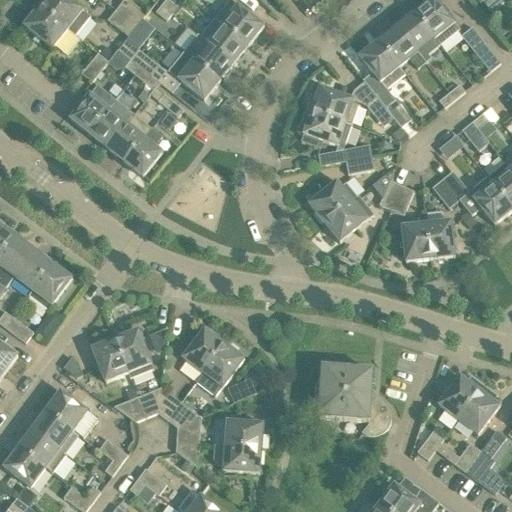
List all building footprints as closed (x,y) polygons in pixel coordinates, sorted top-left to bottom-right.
[(46,0),(39,9),(68,32),(76,38),(91,19),(83,13),(84,13),(67,0),(46,0)] [(434,0),(433,0),(414,15),(440,47),(459,32),(454,26),(455,26),(448,17),(450,14),(444,7),(440,8),(434,0)] [(492,15),(510,0),(476,0),(480,5),(482,3),(492,15)] [(167,1),(161,8),(172,16),(178,9),(167,1)] [(248,49),(248,48),(264,29),(230,1),(214,22),(223,29),(223,28),(247,48),(248,49)] [(124,2),(116,12),(137,29),(145,18),(124,2)] [(156,15),(166,23),(172,16),(161,8),(156,15)] [(68,32),(39,9),(24,28),(53,51),(68,32)] [(137,29),(116,12),(108,23),(128,39),(137,29)] [(414,16),(397,30),(425,65),(431,61),(428,57),(440,47),(414,15),(414,16)] [(233,65),(247,48),(223,28),(223,29),(214,22),(201,38),(198,36),(198,37),(233,65)] [(379,43),(379,44),(400,70),(399,69),(409,61),(418,71),(425,65),(397,30),(380,44),(379,43)] [(461,38),(490,74),(501,66),(472,30),(463,37),(461,38)] [(219,83),(233,65),(198,37),(184,55),(220,84),(220,83),(219,83)] [(131,63),(141,71),(151,79),(160,69),(126,42),(118,53),(131,63)] [(377,101),(394,121),(401,131),(412,122),(387,92),(405,77),(400,70),(379,44),(359,59),(372,75),(363,83),(377,101)] [(107,50),(102,54),(107,61),(112,58),(107,50)] [(184,55),(168,75),(178,82),(204,103),(220,84),(184,55)] [(92,85),(109,64),(98,56),(81,77),(92,85)] [(125,70),(135,78),(141,71),(131,63),(125,70)] [(151,79),(141,71),(135,78),(146,86),(153,92),(155,90),(156,90),(160,86),(151,79)] [(460,87),(449,95),(455,103),(465,94),(460,87)] [(89,137),(116,103),(98,88),(90,98),(89,97),(70,122),(89,137)] [(168,112),(173,105),(156,90),(155,90),(153,92),(154,92),(150,97),(157,104),(168,112)] [(319,90),(316,99),(311,97),(306,112),(352,128),(359,104),(319,90)] [(144,92),(138,100),(143,104),(150,97),(144,92)] [(439,104),(445,111),(455,103),(449,95),(439,104)] [(394,121),(377,101),(367,109),(383,130),(394,121)] [(116,103),(89,137),(106,151),(134,117),(116,103)] [(184,113),(173,105),(168,112),(178,120),(184,113)] [(301,127),(306,129),(303,137),(344,151),(352,128),(306,112),(301,127)] [(483,116),(473,124),(478,132),(489,123),(483,116)] [(124,165),(152,131),(134,117),(106,151),(124,165)] [(478,132),(473,124),(462,133),(468,140),(478,153),(488,145),(478,132)] [(152,131),(124,165),(143,180),(162,156),(154,149),(162,140),(152,131)] [(344,154),(319,158),(321,169),(346,164),(344,154)] [(348,177),(374,172),(372,159),(346,164),(348,177)] [(506,165),(488,180),(511,210),(511,173),(506,165)] [(442,182),(459,203),(469,195),(453,174),(442,182)] [(371,188),(382,201),(390,183),(385,177),(371,188)] [(494,228),(511,213),(511,210),(488,180),(469,195),(459,203),(471,219),(481,211),(494,228)] [(442,182),(432,191),(449,211),(459,203),(442,182)] [(379,208),(391,213),(402,189),(390,183),(379,208)] [(324,226),(357,200),(346,186),(341,189),(337,184),(309,207),(324,226)] [(404,218),(414,194),(402,189),(391,213),(404,218)] [(324,226),(340,246),(368,222),(374,217),(359,198),(357,200),(324,226)] [(426,226),(430,263),(455,260),(451,223),(426,226)] [(426,226),(402,229),(406,266),(430,263),(426,226)] [(0,259),(15,239),(0,227),(0,259)] [(0,286),(5,290),(14,279),(33,254),(15,240),(16,239),(15,239),(0,259),(0,286)] [(32,293),(52,266),(51,266),(51,267),(33,254),(14,279),(32,292),(31,293),(32,293)] [(52,266),(29,298),(49,313),(72,281),(52,266)] [(0,321),(0,327),(4,330),(12,320),(5,314),(0,321)] [(26,346),(34,335),(12,320),(4,330),(26,346)] [(203,376),(225,347),(205,332),(183,361),(203,376)] [(138,333),(115,342),(129,376),(131,381),(154,372),(152,367),(138,333)] [(129,376),(115,342),(92,351),(106,385),(129,376)] [(0,344),(0,374),(3,377),(18,358),(0,344)] [(225,347),(203,376),(196,385),(216,399),(222,390),(222,391),(244,361),(225,347)] [(71,360),(63,370),(76,380),(83,378),(78,364),(71,360)] [(390,427),(391,424),(391,422),(391,420),(391,419),(390,417),(390,416),(389,414),(388,413),(387,410),(386,409),(384,408),(383,407),(380,405),(370,401),(371,390),(372,390),(373,374),(323,371),(321,386),(323,386),(321,406),(320,406),(319,421),(368,425),(368,427),(362,435),(363,436),(366,438),(368,439),(371,439),(374,439),(377,439),(379,438),(382,437),(384,435),(386,433),(387,432),(388,431),(390,428),(390,427)] [(438,408),(458,423),(484,388),(471,378),(467,383),(460,378),(438,408)] [(500,408),(493,403),(497,398),(484,388),(458,423),(478,438),(500,408)] [(138,400),(147,421),(158,416),(161,390),(138,400)] [(181,405),(161,390),(158,416),(167,423),(181,405)] [(46,414),(45,414),(47,415),(78,439),(82,442),(97,421),(88,414),(61,394),(46,414)] [(147,421),(138,400),(114,409),(136,425),(147,421)] [(201,420),(181,405),(167,423),(177,431),(201,420)] [(33,433),(64,456),(78,439),(47,415),(33,433)] [(176,443),(199,444),(201,420),(177,431),(176,443)] [(227,424),(225,449),(262,452),(264,427),(227,424)] [(64,456),(33,433),(20,451),(46,471),(53,476),(66,458),(64,456)] [(497,433),(465,475),(479,485),(495,464),(491,461),(506,440),(497,433)] [(434,455),(444,442),(433,434),(417,455),(428,463),(434,455)] [(120,469),(128,458),(107,442),(99,453),(112,463),(113,463),(120,469)] [(199,444),(176,443),(176,455),(197,470),(199,447),(199,444)] [(451,454),(446,461),(465,475),(481,454),(470,446),(459,460),(451,454)] [(262,452),(225,449),(215,448),(214,462),(218,468),(223,469),(223,474),(260,476),(262,452)] [(46,471),(20,451),(19,450),(4,471),(31,491),(46,471)] [(113,463),(112,463),(105,474),(112,479),(120,469),(113,463)] [(182,469),(190,475),(194,469),(186,463),(182,469)] [(159,498),(167,487),(145,471),(137,482),(145,488),(159,498)] [(379,506),(386,511),(434,511),(439,505),(405,480),(398,489),(394,486),(379,506)] [(145,488),(137,482),(130,493),(137,498),(145,488)] [(93,489),(85,500),(93,506),(101,495),(93,489)] [(78,511),(87,511),(93,506),(85,500),(71,490),(63,501),(78,511)] [(219,511),(200,498),(193,492),(177,511),(219,511)] [(26,511),(28,509),(17,501),(8,511),(26,511)]
